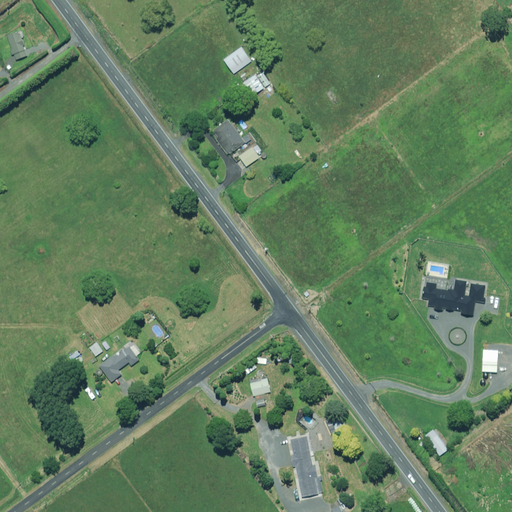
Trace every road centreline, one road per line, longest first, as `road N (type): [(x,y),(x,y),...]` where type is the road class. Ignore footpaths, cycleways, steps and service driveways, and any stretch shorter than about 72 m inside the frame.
road 1 (primary): [(59,0),(289,309)]
road 2 (unclassified): [(14,511),(289,309)]
road 3 (primary): [(289,309),(440,511)]
